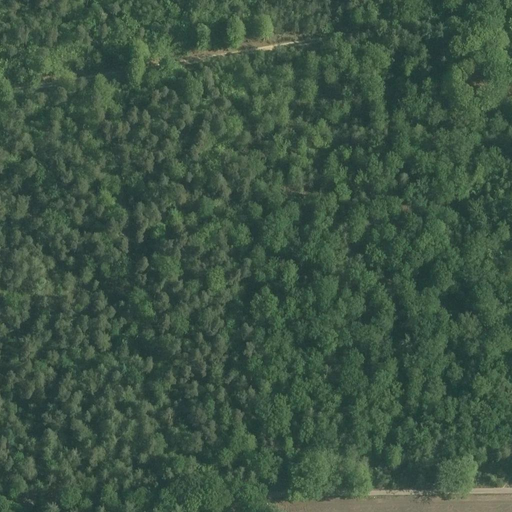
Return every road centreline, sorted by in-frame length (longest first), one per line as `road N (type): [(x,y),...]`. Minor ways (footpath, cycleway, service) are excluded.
road 1 (track): [(0,91),(460,18),(501,0)]
road 2 (track): [(511,490),(17,502)]
